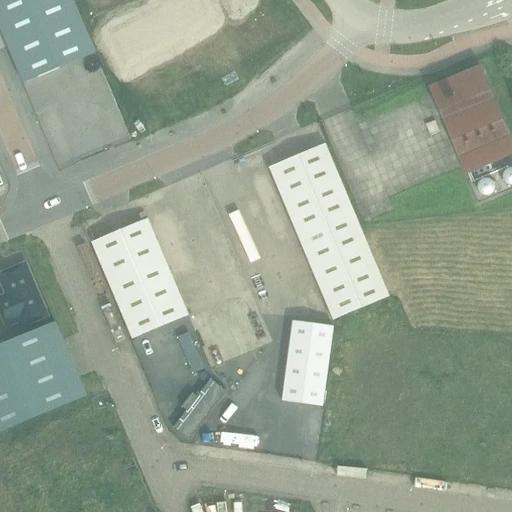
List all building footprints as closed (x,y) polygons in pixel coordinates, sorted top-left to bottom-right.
[(73,0),(0,0),(0,27),(24,84),(96,53),(73,0)] [(219,76),(228,72),(217,48),(208,51),(219,76)] [(431,91),(465,172),(511,151),(511,141),(482,70),(431,91)] [(135,94),(113,102),(121,124),(143,116),(135,94)] [(270,169),(333,321),(390,297),(325,145),(270,169)] [(266,170),(234,183),(258,239),(289,226),(266,170)] [(92,243),(133,340),(188,316),(148,220),(92,243)] [(74,268),(87,299),(107,290),(94,260),(74,268)] [(0,280),(0,305),(14,301),(6,279),(0,280)] [(294,322),(283,402),(323,407),(334,327),(294,322)] [(44,328),(0,346),(0,433),(86,397),(55,323),(44,328)] [(490,443),(491,471),(511,470),(511,460),(511,455),(502,455),(501,443),(490,443)] [(109,471),(74,485),(81,502),(115,488),(109,471)] [(440,483),(439,492),(494,495),(494,487),(440,483)] [(511,499),(511,489),(498,489),(497,499),(511,499)]
